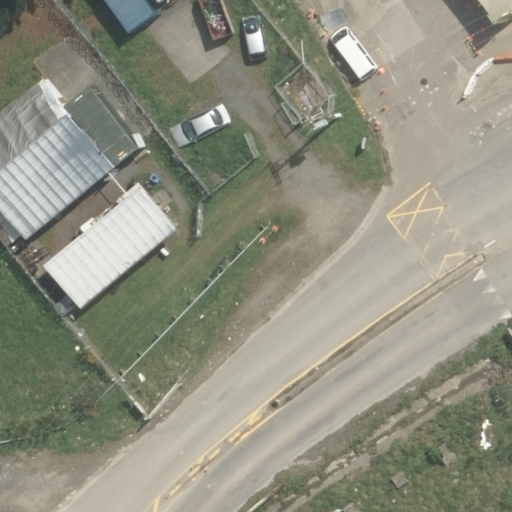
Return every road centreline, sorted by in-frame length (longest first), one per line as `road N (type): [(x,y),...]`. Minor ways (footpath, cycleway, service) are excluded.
road 1 (unclassified): [(115,511),(289,338),(425,227),(511,207)]
road 2 (unclassified): [(511,265),(489,295),(330,400),(222,483),(200,511)]
